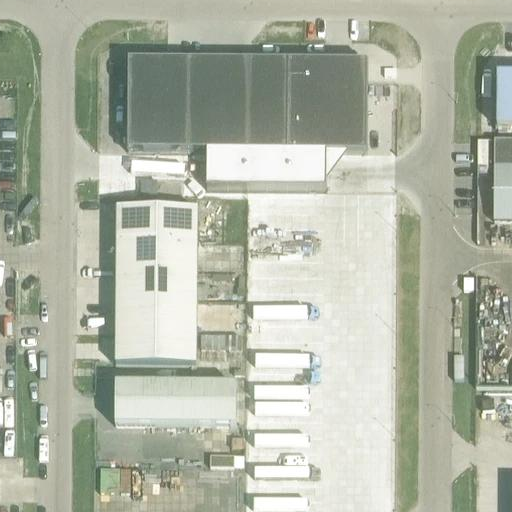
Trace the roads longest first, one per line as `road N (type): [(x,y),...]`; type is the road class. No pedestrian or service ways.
road 1 (unclassified): [(54,511),(58,2)]
road 2 (unclassified): [(434,511),(437,5)]
road 3 (unclassified): [(58,2),(437,5)]
